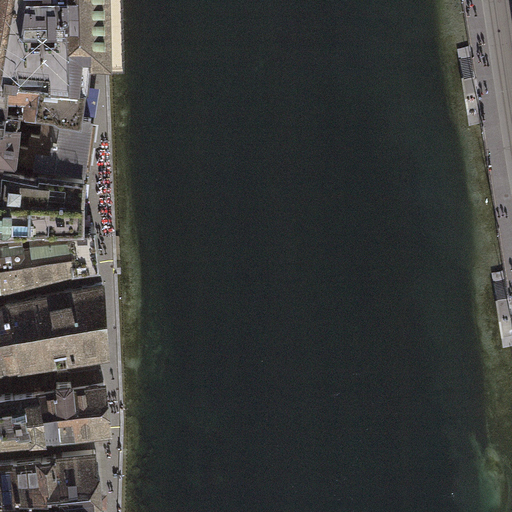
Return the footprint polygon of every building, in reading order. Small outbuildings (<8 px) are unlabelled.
[(0,0),(0,78),(6,79),(85,84),(88,57),(99,58),(108,57),(106,0),(0,0)] [(79,117),(80,113),(85,84),(6,79),(5,105),(20,108),(35,110),(36,106),(46,107),(45,111),(79,117)] [(5,105),(0,104),(0,157),(14,159),(16,139),(19,117),(20,108),(5,105)] [(16,139),(14,159),(49,164),(84,168),(87,142),(90,115),(80,113),(79,117),(45,111),(46,107),(36,106),(35,110),(20,108),(19,117),(43,120),(42,132),(30,130),(29,140),(16,139)] [(64,197),(81,198),(82,186),(83,175),(34,171),(0,165),(0,195),(24,198),(26,202),(62,201),(64,197)] [(0,228),(7,228),(80,223),(81,210),(81,198),(64,197),(62,201),(26,202),(24,198),(0,195),(0,228)] [(0,281),(6,279),(52,270),(98,262),(96,243),(94,224),(80,223),(7,228),(0,228),(0,281)] [(18,298),(0,301),(0,364),(106,348),(104,314),(102,280),(66,288),(18,298)] [(34,390),(42,435),(77,433),(110,429),(107,403),(104,379),(102,380),(96,368),(33,376),(34,390)] [(34,390),(33,376),(13,379),(13,392),(34,390)] [(13,392),(0,393),(0,439),(9,440),(42,435),(34,390),(13,392)] [(47,455),(13,459),(16,493),(60,493),(60,501),(103,497),(101,474),(96,452),(47,455)] [(0,496),(3,496),(16,497),(16,493),(13,459),(0,460),(0,496)] [(0,511),(102,511),(103,497),(60,501),(48,502),(1,501),(0,511)]
